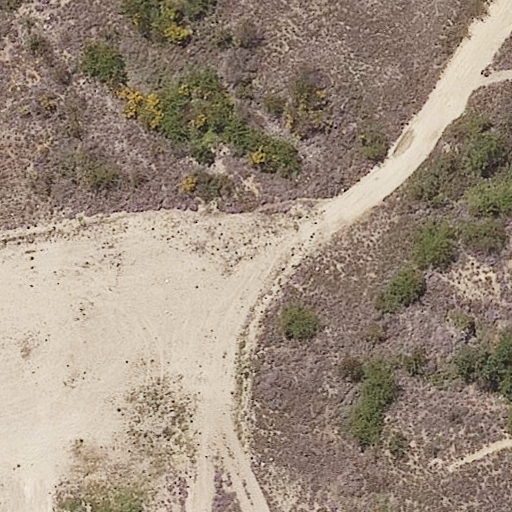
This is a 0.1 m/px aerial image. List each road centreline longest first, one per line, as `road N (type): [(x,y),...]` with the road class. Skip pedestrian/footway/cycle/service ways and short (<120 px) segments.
road 1 (track): [(222,229),(236,488),(248,511)]
road 2 (track): [(0,250),(222,229)]
